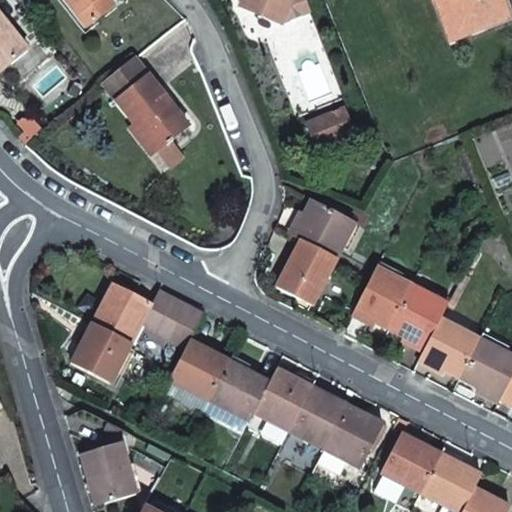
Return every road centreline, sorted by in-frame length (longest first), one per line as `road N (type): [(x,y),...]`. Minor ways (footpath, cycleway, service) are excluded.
road 1 (residential): [(511,448),(200,288)]
road 2 (residential): [(200,288),(258,228),(273,191),(206,16),(188,0)]
road 3 (residential): [(7,313),(67,511)]
road 4 (residential): [(7,313),(32,255),(60,237),(100,236)]
